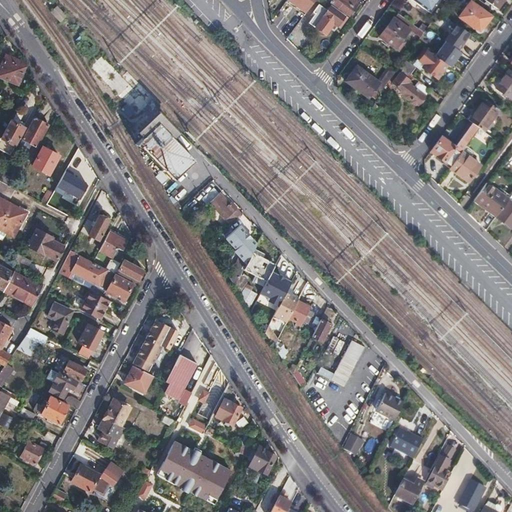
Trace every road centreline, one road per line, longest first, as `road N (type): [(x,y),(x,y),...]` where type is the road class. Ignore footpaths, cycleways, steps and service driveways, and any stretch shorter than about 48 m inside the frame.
road 1 (unclassified): [(212,174),(511,488)]
road 2 (residential): [(33,511),(169,258)]
road 3 (residential): [(169,258),(16,22)]
road 4 (residential): [(293,450),(169,258)]
road 5 (unknown): [(109,163),(37,311),(0,304)]
road 6 (residential): [(511,23),(402,172)]
road 7 (residential): [(402,172),(511,274)]
road 8 (residential): [(315,87),(402,172)]
